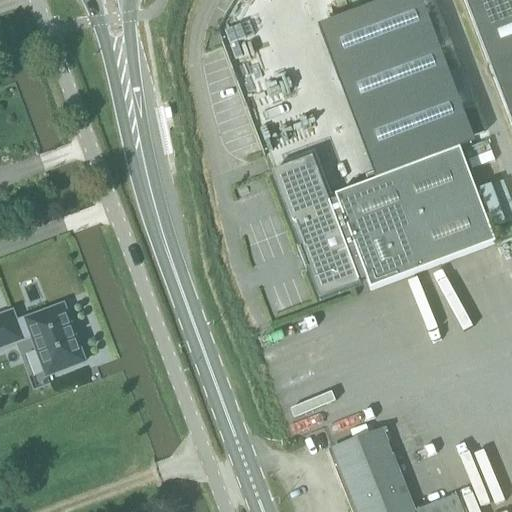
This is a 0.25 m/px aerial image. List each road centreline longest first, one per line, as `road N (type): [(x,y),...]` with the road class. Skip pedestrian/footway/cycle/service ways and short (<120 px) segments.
road 1 (unclassified): [(36,0),(226,511)]
road 2 (primary): [(263,511),(138,151)]
road 3 (unclassified): [(511,178),(444,0)]
road 4 (unclassified): [(221,172),(195,69),(211,0)]
road 5 (primary): [(93,0),(138,151)]
road 6 (primary): [(138,151),(128,0)]
